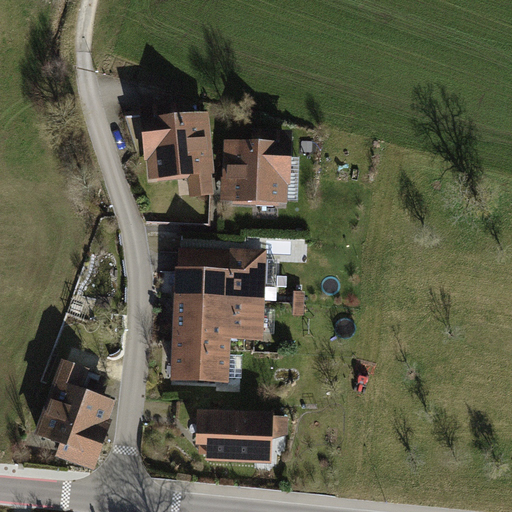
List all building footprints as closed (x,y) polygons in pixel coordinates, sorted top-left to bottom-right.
[(210,117),(142,120),(144,184),(189,182),(190,198),(213,197),(210,117)] [(291,143),(222,141),(220,203),(289,206),(291,143)] [(268,253),(180,249),(175,381),(231,383),(232,342),(265,343),(268,253)] [(281,258),(273,258),(273,297),(281,297),(281,258)] [(91,371),(61,360),(33,438),(58,447),(53,459),(94,473),(119,402),(85,390),(91,371)] [(276,415),(197,412),(196,449),(207,449),(207,462),(274,465),(276,415)]
